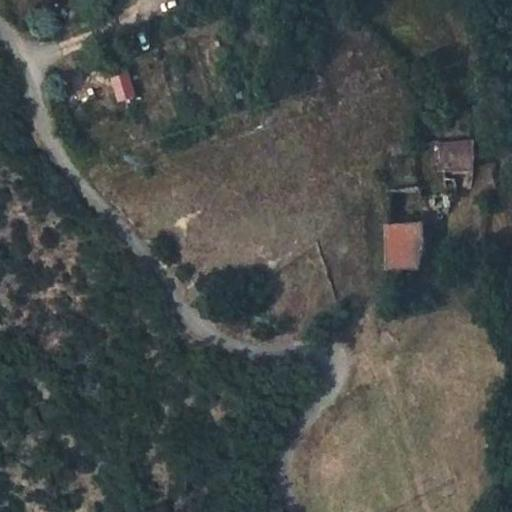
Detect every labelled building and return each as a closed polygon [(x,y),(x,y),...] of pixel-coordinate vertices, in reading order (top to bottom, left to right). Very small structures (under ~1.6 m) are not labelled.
[(128,72),(108,77),(116,104),(136,99),(128,72)] [(439,175),(473,174),(471,140),(438,142),(439,175)] [(424,159),(395,157),(398,184),(425,184),(424,159)] [(384,225),(384,272),(420,272),(420,224),(384,225)] [(350,286),(378,281),(371,236),(343,242),(350,286)]
